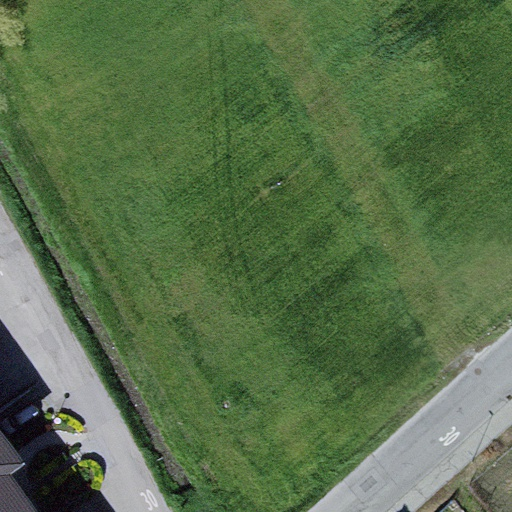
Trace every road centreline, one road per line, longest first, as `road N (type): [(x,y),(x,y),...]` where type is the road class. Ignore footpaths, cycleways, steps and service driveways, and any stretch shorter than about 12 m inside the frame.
road 1 (residential): [(153,511),(0,225)]
road 2 (residential): [(511,366),(344,511)]
